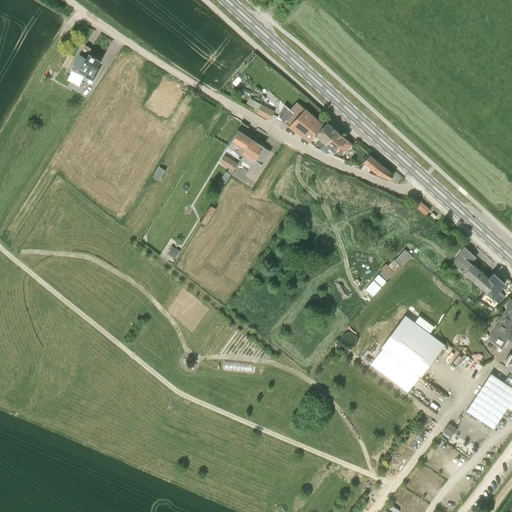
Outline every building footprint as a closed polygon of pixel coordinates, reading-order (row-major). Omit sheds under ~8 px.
[(87,72),(93,75),(96,70),(101,61),(91,56),(94,51),(83,44),(73,62),(75,63),(82,67),(76,77),(82,81),(87,72)] [(69,56),(60,50),(49,68),(58,73),(69,56)] [(297,117),(290,126),(289,127),(310,142),(316,135),(327,123),(320,116),(317,119),(305,109),(297,103),(291,110),(297,117)] [(274,111),(261,104),(257,113),(270,120),(274,111)] [(328,122),(327,123),(316,135),(321,139),(315,147),(321,150),(322,148),(337,131),(328,122)] [(232,139),(228,146),(241,155),(242,153),(244,153),(252,140),(238,131),(232,139)] [(337,131),(322,148),(327,150),(329,148),(335,153),(336,151),(340,155),(344,151),(345,152),(352,145),(347,140),(346,140),(346,139),(337,131)] [(252,140),(244,153),(245,154),(241,160),(258,171),(265,160),(270,151),(252,140)] [(369,155),(364,162),(377,174),(389,179),(393,175),(387,169),(386,169),(383,167),(370,156),(369,155)] [(232,171),(237,164),(228,158),(224,165),(229,169),(232,171)] [(226,172),(225,172),(224,173),(224,174),(224,175),(223,175),(223,176),(222,176),(222,177),(227,180),(227,179),(228,179),(228,178),(228,177),(229,177),(229,176),(230,175),(226,172)] [(425,215),(430,210),(420,201),(415,206),(425,215)] [(206,225),(216,209),(212,206),(202,222),(206,225)] [(297,227),(303,217),(295,212),(289,221),(297,227)] [(465,247),(464,246),(451,261),(465,273),(472,265),(471,263),(476,257),(469,250),(470,250),(466,246),(465,247)] [(179,252),(171,247),(168,253),(176,257),(179,252)] [(395,260),(400,266),(411,255),(405,250),(395,260)] [(401,267),(400,266),(395,260),(394,259),(388,265),(396,272),(401,267)] [(378,276),(384,283),(396,272),(388,265),(386,263),(381,269),(383,270),(378,276)] [(465,273),(486,291),(493,284),(488,279),(473,265),(465,273)] [(494,273),(488,279),(493,284),(486,292),(492,297),(498,291),(505,283),(494,273)] [(366,289),(373,297),(382,286),(375,278),(366,289)] [(511,339),(511,300),(507,308),(489,340),(502,348),(508,338),(511,339)] [(445,344),(405,315),(381,347),(382,348),(371,364),(408,392),(420,376),(421,377),(445,344)] [(491,373),(466,411),(493,429),(508,408),(511,410),(511,409),(511,371),(504,382),(491,373)] [(451,437),(457,428),(450,423),(443,431),(451,437)]
